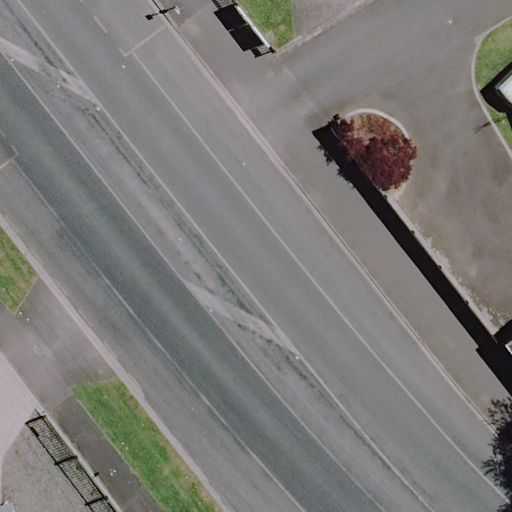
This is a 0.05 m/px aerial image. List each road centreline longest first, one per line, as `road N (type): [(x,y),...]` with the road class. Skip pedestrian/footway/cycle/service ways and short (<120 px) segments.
road 1 (secondary): [(138,184),(370,468),(416,511)]
road 2 (residential): [(447,0),(138,184)]
road 3 (secondary): [(0,9),(138,184)]
